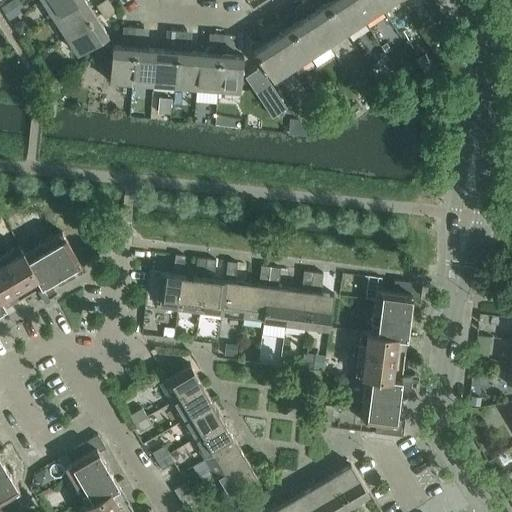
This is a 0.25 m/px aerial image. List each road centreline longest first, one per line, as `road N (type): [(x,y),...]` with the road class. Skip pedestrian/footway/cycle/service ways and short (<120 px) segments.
road 1 (residential): [(80,366),(64,338),(5,370),(48,450),(108,416)]
road 2 (tertiary): [(476,487),(440,426),(456,284)]
road 3 (tertiary): [(456,284),(475,245),(482,204),(483,82)]
road 4 (tertiary): [(483,82),(452,214),(456,284)]
road 5 (residential): [(124,242),(111,349),(80,366)]
